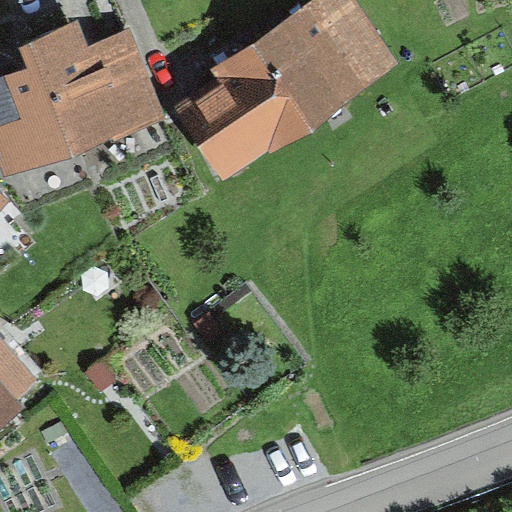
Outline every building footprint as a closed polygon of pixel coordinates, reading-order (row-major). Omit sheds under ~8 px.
[(218,87),(181,111),(222,174),(390,66),(346,0),(321,0),(209,72),(218,87)] [(79,25),(30,44),(74,152),(164,116),(129,31),(88,47),(79,25)] [(74,152),(30,44),(19,49),(27,70),(0,80),(0,160),(8,179),(74,152)] [(0,213),(10,203),(0,193),(0,213)] [(0,433),(23,413),(14,403),(39,381),(0,338),(0,433)] [(103,360),(85,373),(99,394),(118,382),(103,360)]
